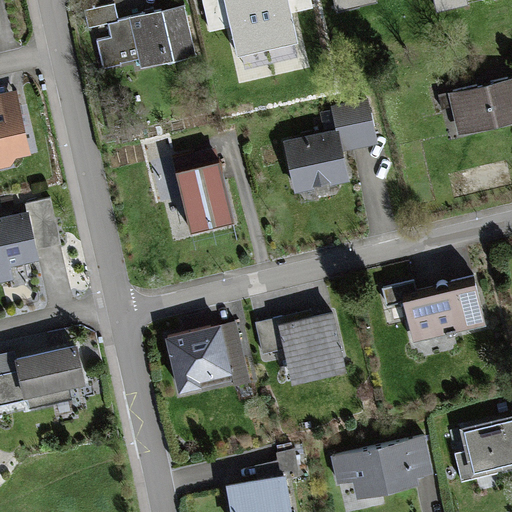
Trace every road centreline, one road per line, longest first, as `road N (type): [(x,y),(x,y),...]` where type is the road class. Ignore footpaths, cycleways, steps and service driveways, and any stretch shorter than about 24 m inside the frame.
road 1 (residential): [(511,217),(117,310)]
road 2 (residential): [(60,49),(117,310)]
road 3 (residential): [(117,310),(161,511)]
